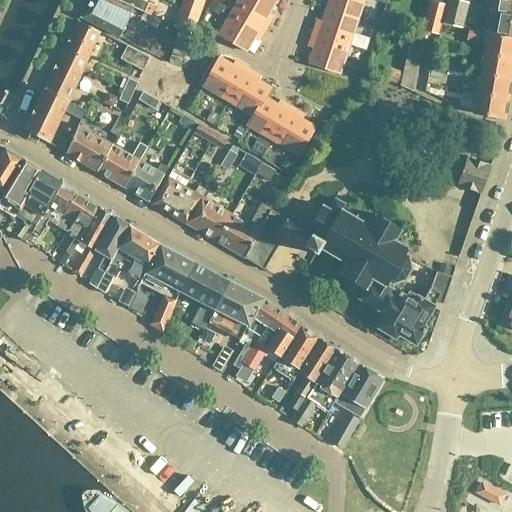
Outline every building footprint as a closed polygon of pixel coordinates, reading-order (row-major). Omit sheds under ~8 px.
[(132,10),(111,0),(89,0),(79,18),(118,38),(132,10)] [(142,14),(151,18),(156,8),(145,3),(138,0),(111,0),(132,10),(132,9),(142,14)] [(181,0),(178,11),(197,21),(205,0),(181,0)] [(236,0),(231,10),(238,14),(265,30),(272,18),(268,16),(276,2),(272,0),(236,0)] [(364,0),(327,0),(325,9),(358,20),(364,0)] [(511,0),(485,0),(484,10),(489,11),(511,14),(511,0)] [(471,7),(449,1),(442,29),(463,34),(471,7)] [(219,17),(223,9),(212,2),(208,10),(219,17)] [(441,25),(446,7),(428,2),(421,31),(425,33),(436,36),(438,36),(441,25)] [(349,48),(358,20),(325,9),(320,23),(316,21),(311,35),(349,48)] [(231,10),(223,23),(216,36),(246,53),(254,40),(258,42),(265,30),(238,14),(231,10)] [(511,14),(489,11),(484,10),(481,10),(479,26),(486,27),(485,34),(487,35),(511,39),(511,14)] [(192,37),(197,21),(178,11),(172,27),(179,31),(192,37)] [(168,25),(151,18),(142,14),(139,23),(163,34),(168,25)] [(81,71),(82,71),(99,33),(77,22),(57,63),(80,74),(81,71)] [(412,30),(399,88),(411,93),(424,33),(412,30)] [(170,55),(183,59),(192,37),(179,31),(170,55)] [(478,44),(479,40),(480,33),(467,31),(465,42),(478,44)] [(511,39),(487,35),(484,34),(480,33),(479,40),(482,40),(481,45),(485,46),(483,55),(511,60),(511,39)] [(340,76),(349,48),(311,35),(307,48),(311,49),(306,65),(340,76)] [(119,60),(142,72),(148,59),(126,48),(119,60)] [(354,50),(350,63),(359,67),(364,53),(354,50)] [(511,80),(511,60),(483,55),(480,75),(511,81),(511,80)] [(226,103),(246,69),(234,62),(232,66),(218,58),(200,88),(226,103)] [(42,91),(67,103),(82,71),(81,71),(80,74),(57,63),(42,91)] [(251,118),(264,98),(270,89),(256,80),(258,76),(246,69),(226,103),(251,118)] [(511,81),(480,75),(476,95),(508,101),(511,81)] [(127,80),(123,90),(132,94),(136,84),(127,80)] [(117,101),(127,105),(132,94),(123,90),(117,101)] [(67,103),(42,91),(22,130),(48,145),(62,113),(80,121),(84,112),(67,104),(67,103)] [(141,93),(137,101),(154,111),(158,103),(141,93)] [(508,101),(476,95),(473,115),(505,121),(508,101)] [(271,143),(291,109),(279,102),(277,106),(264,98),(251,118),(245,128),(271,143)] [(291,109),(271,143),(297,158),(314,128),(301,120),(303,116),(291,109)] [(194,124),(181,117),(177,124),(189,132),(194,124)] [(118,118),(109,134),(117,138),(126,122),(118,118)] [(197,126),(193,134),(210,144),(214,136),(197,126)] [(64,155),(95,173),(111,147),(78,127),(64,155)] [(239,147),(245,134),(234,129),(229,142),(239,147)] [(221,150),(222,148),(225,142),(214,136),(210,144),(221,150)] [(138,162),(146,149),(138,144),(130,158),(111,147),(95,173),(122,189),(138,162)] [(4,149),(0,155),(0,192),(2,194),(4,195),(27,163),(24,162),(23,161),(4,149)] [(236,156),(235,156),(228,152),(219,168),(227,172),(236,156)] [(488,165),(466,158),(456,187),(478,195),(478,196),(479,196),(490,165),(489,165),(488,165)] [(155,172),(138,162),(122,189),(147,204),(167,170),(159,165),(155,172)] [(0,211),(12,219),(14,216),(16,217),(44,173),(27,163),(4,195),(2,194),(0,197),(0,211)] [(274,173),(260,165),(255,175),(269,183),(274,173)] [(44,173),(16,217),(24,222),(21,225),(24,227),(17,238),(24,243),(30,235),(63,185),(60,183),(44,173)] [(168,216),(184,189),(167,179),(151,206),(168,216)] [(63,185),(30,235),(37,240),(46,227),(45,226),(48,222),(55,227),(56,227),(77,195),(63,185)] [(197,187),(193,194),(184,189),(168,216),(186,226),(201,199),(205,191),(197,187)] [(77,195),(56,227),(66,235),(68,232),(88,202),(77,195)] [(216,244),(232,217),(201,199),(186,226),(216,244)] [(422,302),(416,298),(408,293),(404,299),(385,287),(387,284),(391,286),(403,282),(410,270),(407,257),(404,255),(407,250),(393,243),(400,231),(374,216),(371,222),(357,214),(354,219),(340,211),(343,206),(334,200),(328,210),(321,206),(305,232),(300,229),(270,211),(242,259),(263,271),(280,243),(278,241),(281,236),(291,242),(315,256),(318,250),(331,258),(328,263),(329,264),(332,258),(345,266),(338,277),(364,292),(358,301),(386,316),(378,330),(395,339),(397,335),(415,345),(424,329),(421,327),(435,303),(441,306),(451,279),(435,274),(429,289),(422,302)] [(75,237),(58,264),(62,267),(78,242),(79,242),(99,209),(88,202),(68,232),(75,237)] [(232,217),(216,244),(242,259),(270,211),(270,210),(261,205),(248,226),(232,217)] [(86,247),(71,273),(79,279),(94,252),(95,252),(115,220),(112,218),(99,209),(79,242),(86,247)] [(104,258),(88,285),(95,289),(98,283),(106,269),(109,264),(128,228),(115,220),(95,252),(104,258)] [(98,283),(95,289),(104,295),(112,280),(114,281),(121,271),(126,274),(126,279),(132,283),(137,281),(140,283),(139,284),(140,285),(141,285),(162,249),(158,247),(153,244),(132,231),(130,230),(128,228),(109,264),(106,269),(98,283)] [(162,249),(141,285),(145,287),(163,297),(149,327),(162,335),(179,292),(195,266),(162,249)] [(195,266),(179,292),(201,304),(191,325),(194,327),(202,331),(205,325),(229,284),(195,266)] [(229,284),(205,325),(225,335),(230,337),(238,341),(241,337),(242,335),(244,336),(249,327),(258,313),(264,303),(261,301),(229,284)] [(246,345),(232,367),(239,371),(242,365),(244,366),(249,359),(263,336),(265,333),(267,330),(273,333),(278,337),(284,328),(289,319),(264,303),(258,313),(249,327),(244,336),(246,337),(251,340),(247,345),(246,345)] [(511,304),(509,313),(505,314),(503,319),(506,323),(504,326),(511,329),(511,304)] [(249,359),(244,366),(253,372),(266,351),(278,359),(299,326),(289,319),(284,328),(278,337),(273,333),(267,330),(265,333),(263,336),(249,359)] [(278,359),(272,369),(279,374),(292,382),(297,374),(301,368),(318,341),(319,339),(315,337),(299,326),(278,359)] [(304,379),(295,393),(301,396),(298,400),(302,402),(313,385),(315,386),(336,352),(335,352),(318,341),(319,339),(318,341),(301,368),(297,374),(304,379)] [(296,412),(290,422),(300,429),(315,406),(326,413),(357,365),(336,352),(315,386),(313,385),(302,402),(296,412)] [(225,373),(229,356),(217,354),(214,371),(225,373)] [(344,421),(331,443),(342,449),(359,420),(364,410),(382,381),(357,366),(339,395),(353,403),(347,413),(348,413),(344,421)] [(293,397),(287,406),(296,412),(302,402),(298,400),(293,397)] [(480,484),(474,495),(497,508),(503,497),(480,484)]
